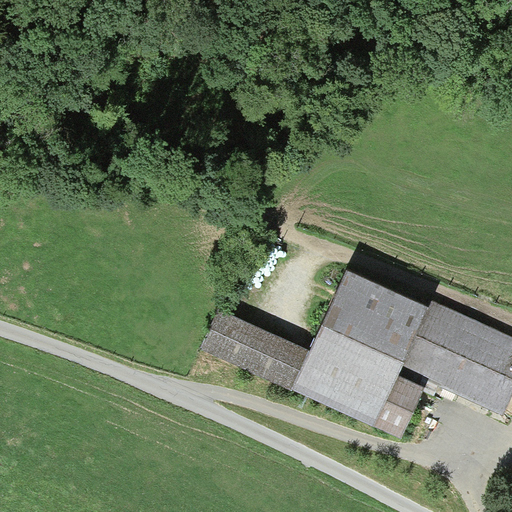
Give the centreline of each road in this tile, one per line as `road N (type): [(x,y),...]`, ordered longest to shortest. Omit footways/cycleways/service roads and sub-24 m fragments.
road 1 (unclassified): [(0,328),(241,425),(408,511)]
road 2 (track): [(247,0),(328,48),(511,97)]
